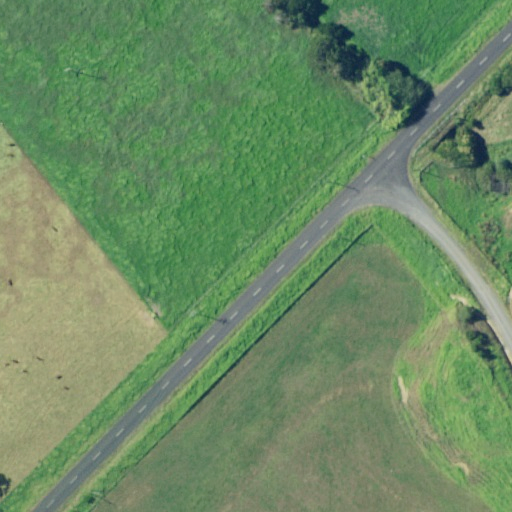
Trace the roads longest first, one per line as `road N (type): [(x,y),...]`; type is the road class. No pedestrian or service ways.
road 1 (unclassified): [(381,180),(39,511)]
road 2 (unclassified): [(381,180),(456,253),(511,385)]
road 3 (unclassified): [(511,45),(381,180)]
